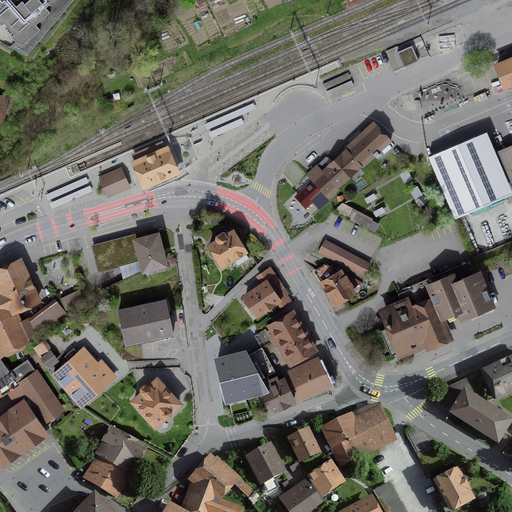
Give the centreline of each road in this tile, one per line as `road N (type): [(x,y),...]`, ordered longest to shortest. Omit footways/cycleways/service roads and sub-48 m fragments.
road 1 (residential): [(250,213),(272,156),(302,129),(511,40)]
road 2 (secondary): [(0,247),(168,195),(209,195),(250,213)]
road 3 (secondary): [(366,383),(250,213)]
road 4 (residential): [(207,436),(227,440),(366,383)]
road 5 (secondary): [(511,475),(427,422),(396,387)]
road 6 (secondary): [(511,337),(396,387)]
